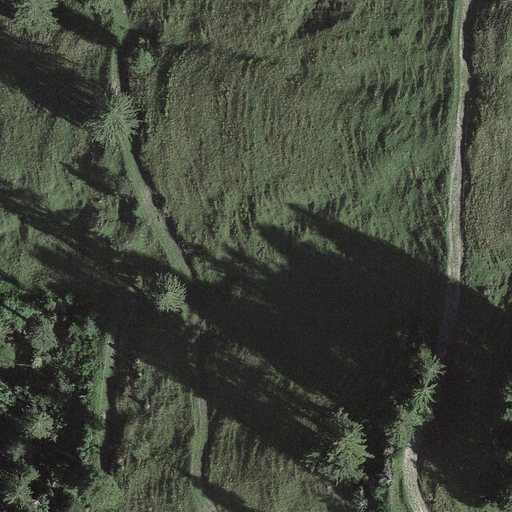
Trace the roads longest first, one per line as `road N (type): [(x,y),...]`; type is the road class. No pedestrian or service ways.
road 1 (track): [(115,0),(132,160),(192,306),(204,427),(198,477),(212,511)]
road 2 (track): [(466,0),(450,306),(411,470),(423,511)]
